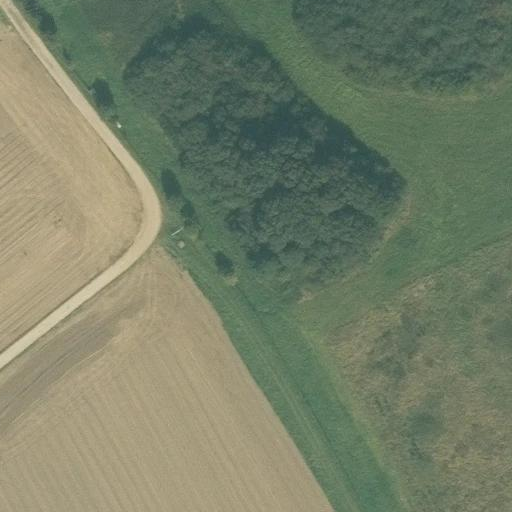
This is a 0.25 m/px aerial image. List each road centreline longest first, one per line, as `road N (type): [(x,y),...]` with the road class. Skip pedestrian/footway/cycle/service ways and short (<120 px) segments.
road 1 (track): [(5,0),(156,200),(147,243),(0,362)]
road 2 (track): [(156,200),(344,511)]
